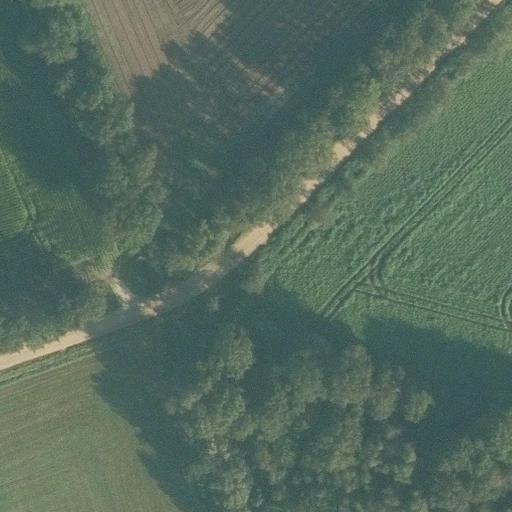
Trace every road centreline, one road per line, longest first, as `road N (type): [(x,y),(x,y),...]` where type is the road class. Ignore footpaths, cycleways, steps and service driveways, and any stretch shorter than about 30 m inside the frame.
road 1 (track): [(159,307),(212,283),(488,0)]
road 2 (track): [(0,360),(159,307)]
